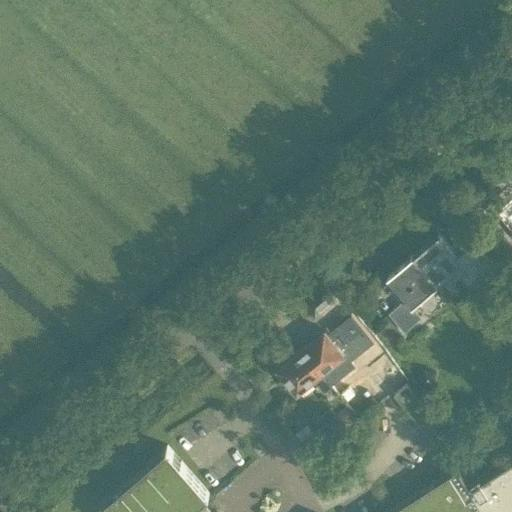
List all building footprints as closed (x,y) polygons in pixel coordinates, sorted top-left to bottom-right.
[(413,254),(436,282),(457,264),(472,283),(493,265),(478,247),(462,259),(439,232),(413,254)] [(436,282),(413,254),(412,254),(411,253),(386,274),(387,276),(382,280),(400,301),(388,311),(403,329),(420,315),(410,304),(436,283),(435,282),(436,282)] [(337,325),(359,350),(372,339),(350,314),(337,325)] [(301,347),(331,384),(339,377),(330,365),(332,364),(330,362),(343,351),(324,328),(301,347)] [(331,384),(301,347),(277,365),(297,389),(311,378),(312,380),(315,378),(324,389),(331,384)] [(345,404),(316,427),(324,439),(354,415),(345,404)] [(511,511),(511,458),(470,486),(458,467),(437,480),(436,478),(408,497),(409,499),(390,511),(388,509),(384,511),(218,511),(217,510),(215,511),(206,501),(204,503),(202,500),(210,493),(169,444),(101,501),(110,511),(511,511)]
